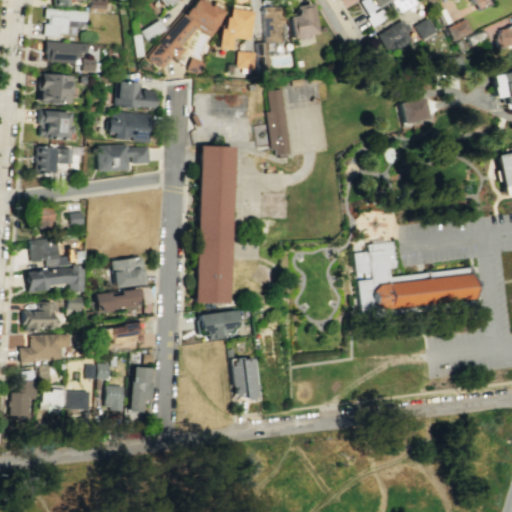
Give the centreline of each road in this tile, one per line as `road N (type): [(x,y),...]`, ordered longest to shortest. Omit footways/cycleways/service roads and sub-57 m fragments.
road 1 (residential): [(0,463),(511,398)]
road 2 (residential): [(161,444),(175,91)]
road 3 (residential): [(172,175),(0,199)]
road 4 (residential): [(0,162),(12,0)]
